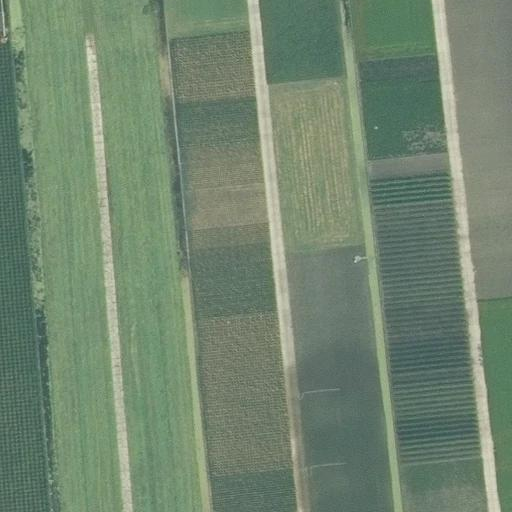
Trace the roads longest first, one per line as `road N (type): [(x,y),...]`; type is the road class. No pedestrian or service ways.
road 1 (track): [(492,511),(436,0)]
road 2 (track): [(302,511),(251,0)]
road 3 (track): [(125,511),(88,40)]
